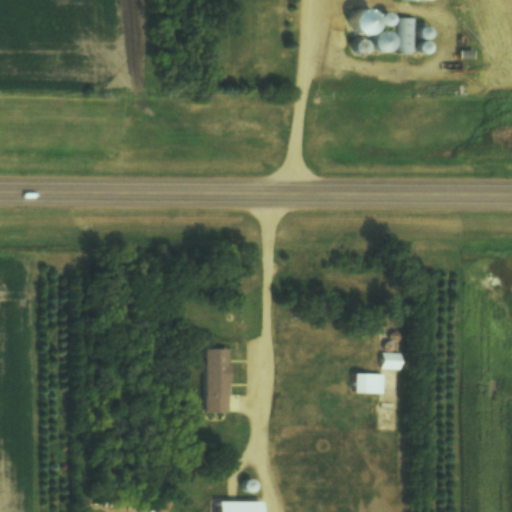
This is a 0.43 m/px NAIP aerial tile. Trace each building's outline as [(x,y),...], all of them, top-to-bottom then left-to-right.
[(399,19),(399,54),(420,54),(420,19),(399,19)] [(378,32),(365,44),(376,57),(389,45),(378,32)] [(226,349),(202,349),(202,413),(226,413),(226,349)] [(382,374),(350,374),(350,395),(382,395),(382,374)] [(260,511),(260,503),(213,503),(212,511),(260,511)]
